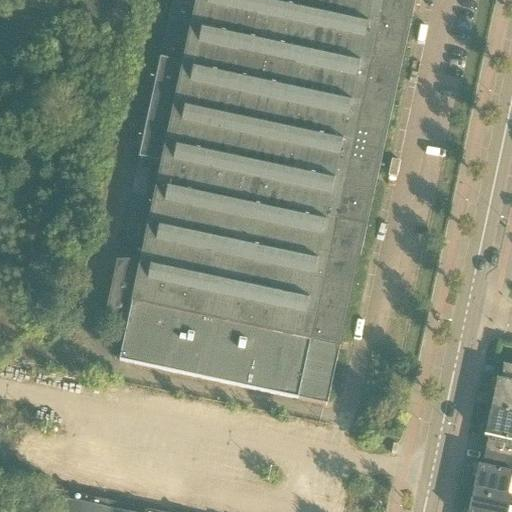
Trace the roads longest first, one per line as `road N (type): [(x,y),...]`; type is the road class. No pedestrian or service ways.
road 1 (tertiary): [(466,313),(511,100)]
road 2 (tertiary): [(423,511),(466,313)]
